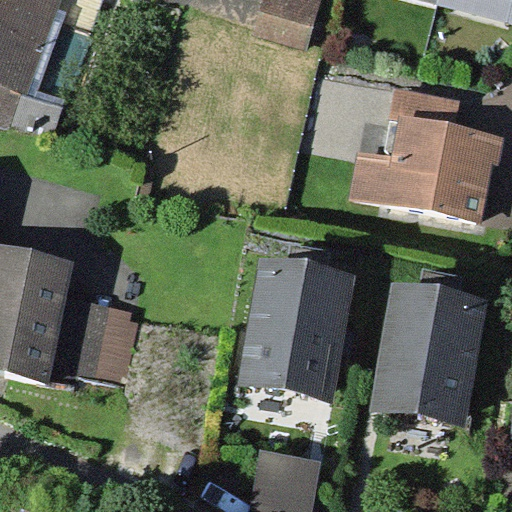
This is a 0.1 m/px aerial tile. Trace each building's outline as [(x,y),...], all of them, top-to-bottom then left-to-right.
[(51,0),(0,0),(0,131),(8,135),(51,0)] [(314,9),(285,0),(262,0),(249,40),(299,57),(314,9)] [(511,0),(419,0),(511,24),(511,0)] [(394,121),(453,130),(457,105),(391,94),(387,120),(394,121)] [(361,161),(353,208),(478,228),(493,137),(453,130),(394,121),(387,165),(361,161)] [(0,384),(48,394),(70,274),(0,261),(0,384)] [(357,287),(256,269),(233,395),(334,413),(357,287)] [(488,307),(393,291),(371,418),(467,434),(488,307)] [(309,511),(316,473),(258,464),(249,511),(309,511)]
